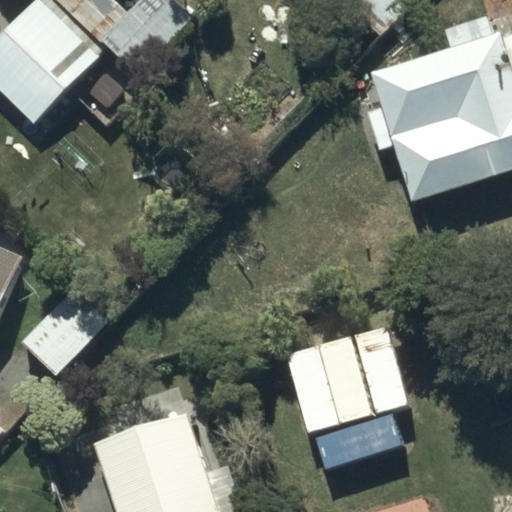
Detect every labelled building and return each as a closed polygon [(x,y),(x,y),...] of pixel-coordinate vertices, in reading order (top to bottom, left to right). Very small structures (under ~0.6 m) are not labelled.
[(129,26),(99,0),(64,0),(52,14),(136,88),(184,33),(149,3),(129,26)] [(98,69),(35,13),(0,52),(0,104),(38,137),(98,69)] [(511,183),(511,45),(369,89),(408,215),(511,183)] [(0,319),(22,268),(0,258),(0,319)] [(68,294),(18,347),(57,383),(106,329),(68,294)] [(395,318),(252,358),(274,437),(417,397),(395,318)] [(216,511),(190,424),(98,452),(116,511),(216,511)] [(343,511),(335,484),(294,496),(298,511),(343,511)]
